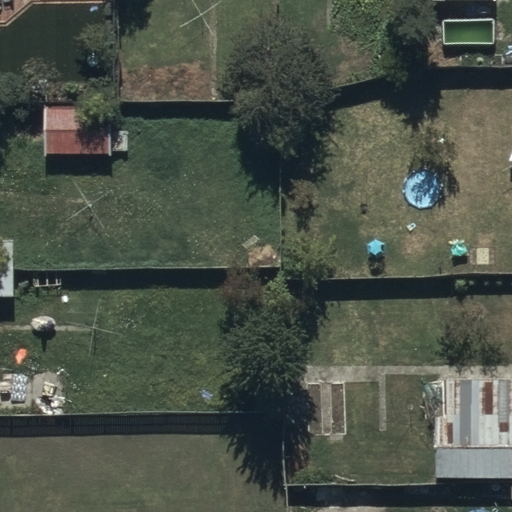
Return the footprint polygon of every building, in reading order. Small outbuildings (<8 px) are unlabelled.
[(0,0),(0,23),(9,23),(7,0),(0,0)] [(115,107),(43,105),(42,154),(113,156),(115,107)] [(0,303),(19,303),(17,239),(0,239),(0,303)] [(439,480),(511,479),(511,378),(447,379),(448,417),(438,418),(439,480)] [(349,437),(347,381),(306,382),(307,438),(349,437)]
